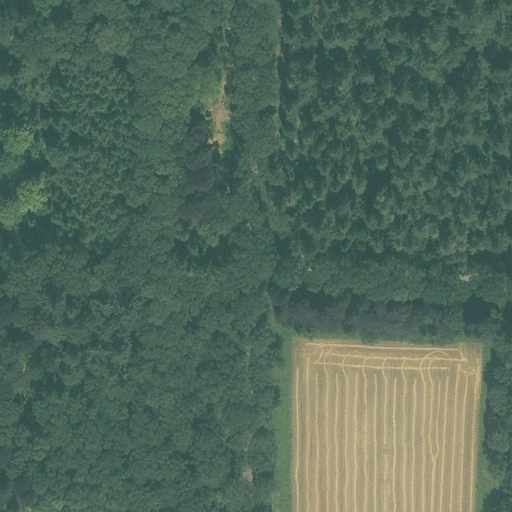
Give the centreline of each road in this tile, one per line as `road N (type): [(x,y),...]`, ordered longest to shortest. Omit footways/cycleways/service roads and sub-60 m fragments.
road 1 (track): [(511,278),(0,256)]
road 2 (tertiary): [(247,511),(261,0)]
road 3 (track): [(397,273),(403,0)]
